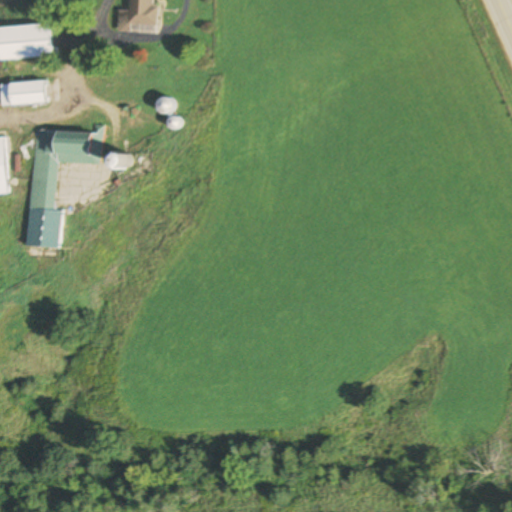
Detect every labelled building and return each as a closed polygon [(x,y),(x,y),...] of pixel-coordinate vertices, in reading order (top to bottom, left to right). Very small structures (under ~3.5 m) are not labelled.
[(118,32),(155,33),(155,0),(129,0),(129,11),(118,11),(118,32)] [(0,56),(0,61),(55,58),(53,25),(0,27),(0,56)] [(46,105),(45,83),(2,84),(2,106),(46,105)] [(173,101),(162,100),(161,112),(172,113),(173,101)] [(36,130),(29,247),(62,249),(64,211),(57,211),(59,163),(102,166),(105,126),(95,126),(94,134),(36,130)] [(0,196),(9,196),(4,138),(0,138),(0,196)]
